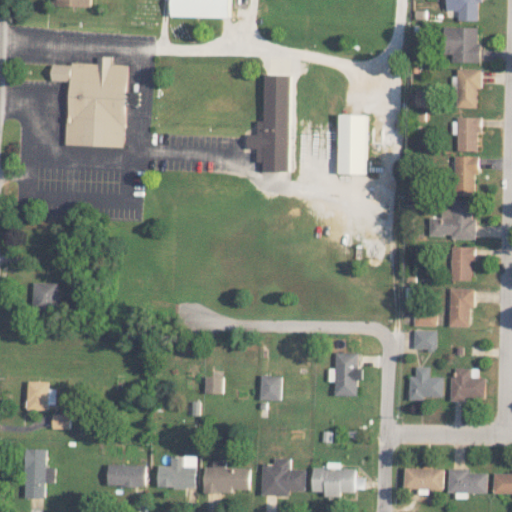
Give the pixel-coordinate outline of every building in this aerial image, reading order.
[(230,17),(229,0),(172,0),(172,15),(230,17)] [(446,0),(447,10),(459,10),(458,20),(480,20),(480,0),(446,0)] [(453,62),(480,61),(480,26),(445,27),(446,54),(453,54),(453,62)] [(67,144),(127,146),(130,64),(113,63),(113,56),(99,55),(99,62),(74,62),(74,64),(55,63),(54,80),(72,81),(71,121),(68,121),(67,144)] [(478,107),(478,89),(482,89),(482,68),(456,68),(455,107),(478,107)] [(292,74),(266,74),(265,120),(259,120),(258,134),(249,134),(249,148),(258,148),(257,162),(264,162),(264,171),(290,171),(292,74)] [(416,106),(434,107),(434,89),(417,89),(416,106)] [(339,173),(367,173),(368,114),(341,113),(339,173)] [(483,117),(459,116),(458,150),(478,150),(478,131),(482,131),(483,117)] [(475,195),(475,173),(479,173),(479,156),(456,155),(455,195),(475,195)] [(476,238),(476,218),(473,218),(473,200),(443,199),(443,217),(431,217),(431,234),(452,234),(452,238),(476,238)] [(452,280),(474,279),(473,245),(451,246),(452,280)] [(59,310),(60,283),(35,282),(34,309),(59,310)] [(474,287),(450,287),(450,326),(470,326),(470,308),(474,308),(474,287)] [(415,325),(437,325),(437,312),(415,312),(415,325)] [(414,349),(437,349),(437,330),(414,330),(414,349)] [(357,395),(357,380),(361,380),(362,368),(358,368),(358,352),(336,352),(335,394),(357,395)] [(443,396),(443,376),(430,376),(430,366),(415,366),(415,375),(410,375),(409,399),(423,399),(423,396),(443,396)] [(451,401),(465,401),(465,397),(485,397),(485,377),(471,377),(470,367),(454,367),(454,375),(450,375),(451,401)] [(260,399),(281,400),(282,375),(261,374),(260,399)] [(206,393),(224,393),(224,376),(207,376),(206,393)] [(52,381),(31,380),(30,409),(51,410),(51,403),(59,404),(59,388),(52,388),(52,381)] [(72,428),(72,413),(55,413),(55,428),(72,428)] [(49,448),(27,448),(27,497),(47,497),(48,482),(56,482),(56,468),(48,468),(49,448)] [(197,456),(173,455),(172,465),(160,465),(159,487),(197,487),(197,456)] [(306,469),(291,468),(291,457),(274,457),(274,464),(263,464),(263,494),(291,494),(291,490),(306,490),(306,469)] [(251,489),(251,467),(226,466),(226,460),(214,460),(214,466),(206,466),(205,492),(234,493),(234,489),(251,489)] [(147,464),(110,464),(109,485),(147,486),(147,464)] [(313,491),(325,491),(325,496),(342,496),(342,491),(355,492),(356,468),(313,467),(313,491)] [(444,489),(444,468),(405,467),(405,488),(444,489)] [(487,493),(487,470),(448,469),(448,492),(456,492),(456,498),(468,498),(468,492),(487,493)] [(511,472),(494,472),(493,492),(511,492),(511,472)]
